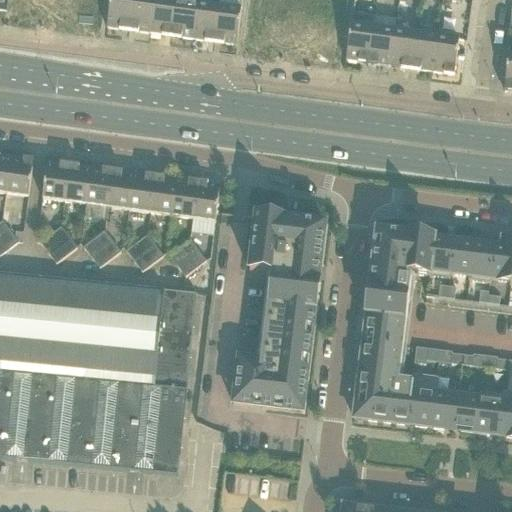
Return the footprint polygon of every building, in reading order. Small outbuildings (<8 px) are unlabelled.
[(6,0),(4,15),(33,19),(33,21),(66,26),(67,24),(96,28),(99,0),(6,0)] [(110,0),(107,29),(129,32),(132,0),(110,0)] [(132,0),(129,32),(150,35),(154,0),(132,0)] [(154,0),(150,35),(171,38),(176,0),(154,0)] [(176,0),(171,38),(193,41),(198,5),(198,0),(176,0)] [(193,41),(214,44),(219,8),(198,5),(193,41)] [(219,8),(214,44),(236,47),(241,11),(219,8)] [(250,9),(245,48),(273,52),(273,54),(306,58),(306,56),(336,60),(341,20),(250,9)] [(346,62),(368,65),(373,29),(374,17),(352,14),(346,62)] [(368,65),(389,68),(394,32),(373,29),(368,65)] [(389,68),(410,71),(415,35),(394,32),(389,68)] [(410,71),(432,74),(437,38),(415,35),(410,71)] [(437,38),(432,74),(454,77),(459,41),(437,38)] [(11,160),(0,158),(0,195),(6,196),(11,160)] [(33,163),(11,160),(6,196),(28,199),(33,163)] [(42,201),(64,204),(69,168),(47,165),(42,201)] [(64,204),(86,206),(90,171),(69,168),(64,204)] [(86,206),(107,209),(112,174),(90,171),(86,206)] [(107,209),(128,212),(133,177),(112,174),(107,209)] [(128,212),(150,215),(155,179),(133,177),(128,212)] [(150,215),(171,218),(176,182),(155,179),(150,215)] [(171,218),(193,221),(198,185),(176,182),(171,218)] [(193,221),(191,235),(213,237),(214,224),(215,224),(217,208),(219,188),(198,185),(193,221)] [(318,284),(315,280),(316,271),(319,268),(324,229),(254,221),(248,274),(272,277),(262,365),(267,365),(266,376),(256,374),(257,364),(237,362),(232,408),(302,416),(318,284)] [(2,223),(0,224),(0,242),(8,253),(19,244),(2,223)] [(40,245),(48,256),(69,239),(61,229),(40,245)] [(83,249),(91,260),(113,244),(104,233),(83,249)] [(401,340),(403,323),(408,276),(429,279),(429,274),(433,243),(433,242),(376,235),(376,236),(371,274),(370,288),(366,318),(363,342),(353,421),(407,428),(409,428),(409,425),(414,426),(414,428),(417,429),(430,430),(431,431),(435,398),(436,391),(437,380),(412,377),(409,404),(393,402),(396,376),(401,340)] [(126,253),(134,264),(155,248),(147,237),(126,253)] [(69,239),(48,256),(56,267),(77,250),(69,239)] [(169,258),(177,268),(198,252),(190,241),(169,258)] [(511,242),(502,241),(502,243),(502,245),(501,250),(501,253),(494,252),(494,249),(493,249),(493,253),(489,282),(489,286),(490,286),(490,282),(510,284),(511,285),(511,284),(511,276),(511,242)] [(453,244),(452,247),(445,246),(443,246),(444,244),(444,243),(433,242),(433,243),(429,274),(429,279),(449,281),(449,277),(453,248),(453,244)] [(113,244),(91,260),(100,271),(121,254),(113,244)] [(453,248),(449,277),(450,277),(453,277),(460,278),(468,279),(469,279),(473,248),(473,246),(462,245),(462,246),(462,248),(459,247),(453,247),(454,244),(453,244),(453,248)] [(486,251),(484,251),(484,249),(484,248),(473,246),(473,248),(469,279),(469,283),(489,286),(489,282),(493,253),(493,249),(492,252),(486,251)] [(155,248),(134,264),(142,275),(163,258),(155,248)] [(198,252),(177,268),(185,279),(206,263),(198,252)] [(0,459),(177,477),(182,420),(189,356),(196,296),(0,276),(0,459)] [(446,301),(447,289),(439,288),(438,300),(446,301)] [(447,289),(446,301),(454,302),(455,290),(447,289)] [(487,306),(488,298),(488,294),(480,293),(478,305),(487,306)] [(499,299),(488,298),(487,306),(498,308),(499,299)] [(427,359),(428,351),(416,350),(415,358),(427,359)] [(428,351),(427,359),(426,363),(434,364),(436,352),(428,351)] [(436,352),(434,364),(442,365),(444,353),(436,352)] [(451,356),(452,354),(444,353),(442,365),(449,366),(450,366),(451,356)] [(451,356),(450,366),(461,367),(462,357),(451,356)] [(462,357),(461,367),(471,369),(472,359),(473,358),(462,357)] [(472,359),(471,369),(479,370),(481,358),(473,357),(473,358),(472,359)] [(427,359),(415,358),(414,366),(426,367),(426,363),(427,359)] [(481,358),(479,370),(487,371),(489,359),(481,358)] [(497,360),(489,359),(487,371),(495,372),(497,361),(497,360)] [(497,361),(495,372),(506,373),(507,363),(497,361)] [(431,431),(443,432),(443,430),(443,429),(452,430),(452,431),(452,433),(453,433),(453,431),(457,401),(457,394),(436,391),(435,398),(431,431)] [(498,439),(499,439),(499,436),(505,437),(506,437),(506,440),(511,440),(511,394),(503,393),(502,397),(503,397),(502,406),(498,436),(498,439)] [(453,433),(454,431),(460,431),(460,432),(460,434),(462,434),(474,436),(478,404),(479,396),(457,394),(457,401),(453,431),(453,433)] [(474,436),(475,436),(487,438),(489,438),(489,435),(498,436),(497,439),(498,439),(498,436),(502,406),(503,397),(502,397),(489,395),(479,394),(479,396),(478,404),(474,436)]
